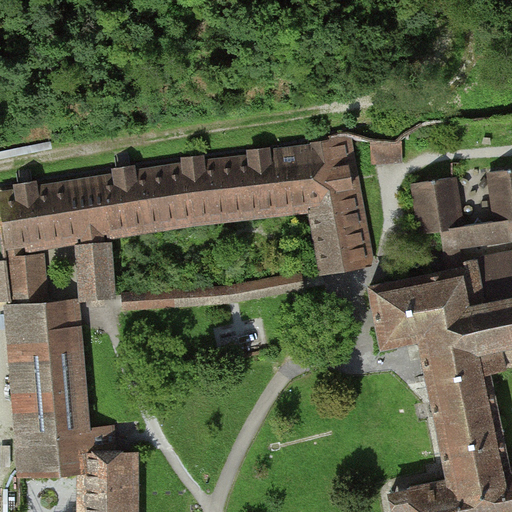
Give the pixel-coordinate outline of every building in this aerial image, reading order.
[(21,243),(84,233),(86,251),(80,252),(84,300),(98,299),(114,297),(110,248),(104,250),(101,229),(192,215),(311,202),(323,272),(367,263),(343,136),(343,133),(301,145),(281,149),(281,151),(280,156),(270,157),(269,151),(269,149),(251,151),(251,153),(252,159),(203,164),(203,160),(203,157),(185,158),(185,162),(186,166),(135,175),(134,170),(134,167),(116,169),(116,172),(117,177),(36,190),(36,184),(35,181),(17,184),(18,187),(19,192),(2,195),(9,246),(21,243)] [(396,142),(373,139),(373,161),(377,161),(384,161),(389,161),(402,160),(401,139),(396,142)] [(0,162),(54,153),(53,148),(52,144),(0,154),(0,162)] [(511,169),(491,172),(498,221),(511,218),(511,169)] [(453,178),(415,183),(419,212),(422,234),(442,231),(441,228),(462,225),(455,178),(453,178)] [(511,218),(498,221),(483,222),(479,219),(475,224),(462,225),(441,228),(442,231),(445,248),(459,246),(511,238),(511,218)] [(14,305),(24,433),(80,430),(71,328),(50,330),(49,323),(49,317),(64,316),(66,313),(65,303),(63,301),(47,303),(42,254),(23,256),(21,243),(9,246),(11,257),(15,305),(14,305)] [(459,246),(445,248),(448,271),(462,267),(459,246)] [(511,253),(466,262),(467,266),(462,267),(448,271),(408,280),(371,286),(383,347),(420,340),(422,346),(428,378),(450,481),(410,488),(411,491),(414,511),(511,511),(511,347),(502,349),(485,353),(480,328),(475,305),(511,296),(511,253)] [(5,262),(0,262),(0,301),(9,301),(5,262)] [(124,303),(124,309),(193,304),(235,301),(305,288),(304,282),(304,277),(303,273),(232,285),(167,290),(123,292),(124,295),(124,303)] [(511,296),(475,305),(480,328),(485,353),(502,349),(511,347),(511,296)] [(21,434),(20,434),(19,475),(21,475),(82,470),(82,511),(133,511),(134,454),(105,454),(103,437),(103,428),(80,430),(24,433),(21,434)] [(402,493),(389,496),(392,511),(414,511),(411,491),(402,493)]
